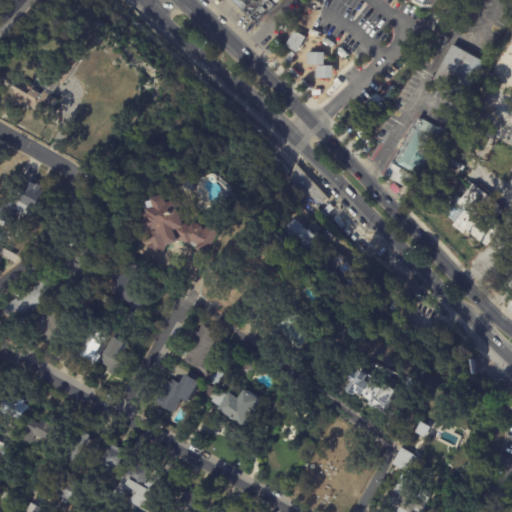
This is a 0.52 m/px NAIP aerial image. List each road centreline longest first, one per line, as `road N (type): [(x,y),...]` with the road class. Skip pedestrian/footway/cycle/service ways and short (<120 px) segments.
road 1 (residential): [(293,511),(0,343)]
road 2 (residential): [(364,511),(400,446),(287,374),(203,302)]
road 3 (secondary): [(293,139),(468,319)]
road 4 (secondary): [(511,331),(365,176)]
road 5 (residential): [(190,293),(121,416)]
road 6 (residential): [(79,186),(63,234),(0,290)]
